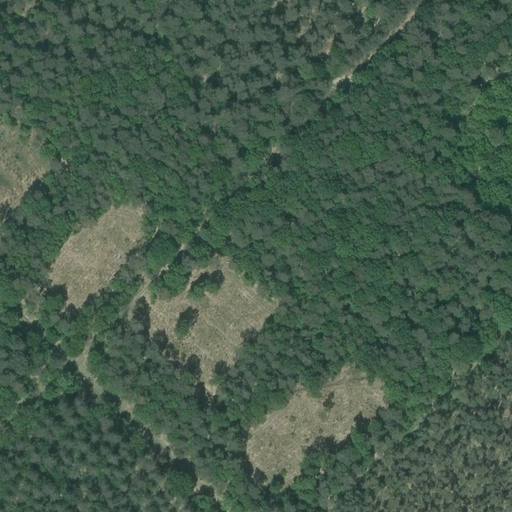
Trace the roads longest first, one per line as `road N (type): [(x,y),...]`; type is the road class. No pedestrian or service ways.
road 1 (track): [(0,432),(333,88)]
road 2 (track): [(0,296),(223,511)]
road 3 (track): [(511,324),(329,511)]
road 4 (track): [(378,43),(444,105),(511,76)]
road 5 (track): [(236,0),(333,88)]
